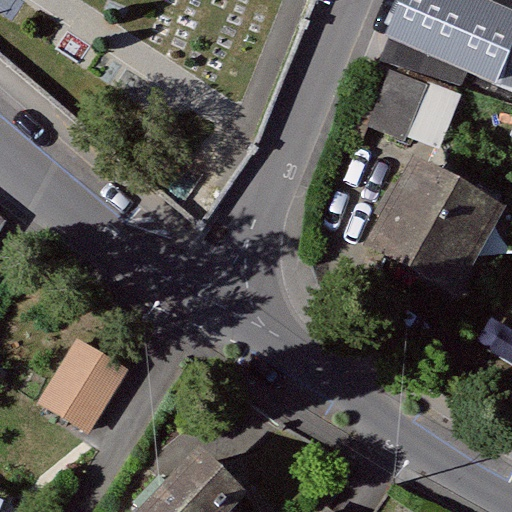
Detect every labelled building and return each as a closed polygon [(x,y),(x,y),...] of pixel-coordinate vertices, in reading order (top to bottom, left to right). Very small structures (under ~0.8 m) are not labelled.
[(511,19),(467,0),(400,0),(380,39),(490,92),(511,97),(511,19)] [(426,88),(387,73),(363,129),(403,145),(426,88)] [(454,306),(506,212),(420,164),(368,258),(454,306)] [(77,343),(37,408),(87,439),(128,374),(77,343)] [(236,511),(246,501),(198,457),(148,511),(236,511)]
